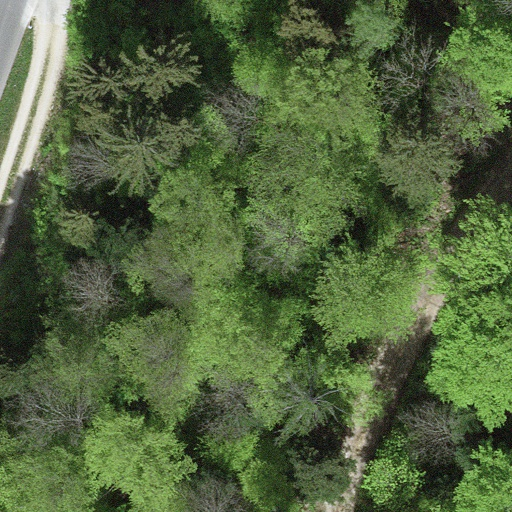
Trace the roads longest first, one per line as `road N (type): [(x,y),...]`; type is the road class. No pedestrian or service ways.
road 1 (track): [(336,511),(392,353),(511,176)]
road 2 (track): [(47,0),(54,31),(47,65),(0,228)]
